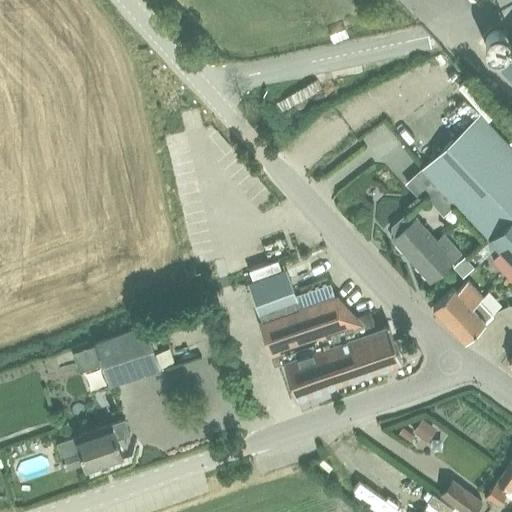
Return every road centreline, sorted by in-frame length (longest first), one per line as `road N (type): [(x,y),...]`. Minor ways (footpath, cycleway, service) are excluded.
road 1 (tertiary): [(470,364),(359,261),(127,0)]
road 2 (tertiary): [(64,511),(470,364)]
